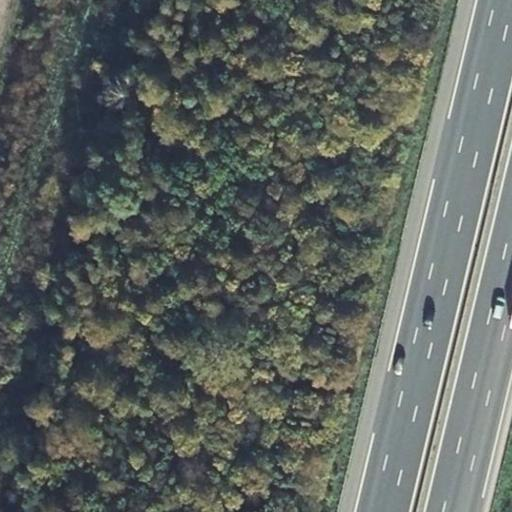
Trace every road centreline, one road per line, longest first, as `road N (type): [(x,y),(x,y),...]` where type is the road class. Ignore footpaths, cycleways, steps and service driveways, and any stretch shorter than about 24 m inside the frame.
road 1 (motorway): [(504,0),(384,511)]
road 2 (motorway): [(449,511),(511,248)]
